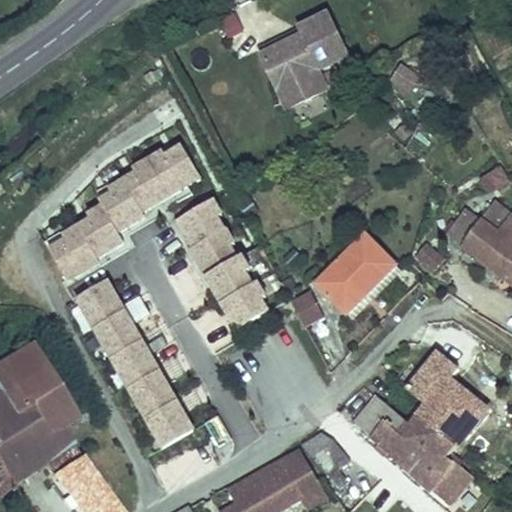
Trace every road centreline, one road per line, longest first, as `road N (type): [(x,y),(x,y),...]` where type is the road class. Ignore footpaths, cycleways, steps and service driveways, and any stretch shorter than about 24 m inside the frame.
road 1 (residential): [(435,307),(282,441),(153,511)]
road 2 (unknown): [(282,441),(144,245)]
road 3 (secondary): [(0,75),(103,0)]
